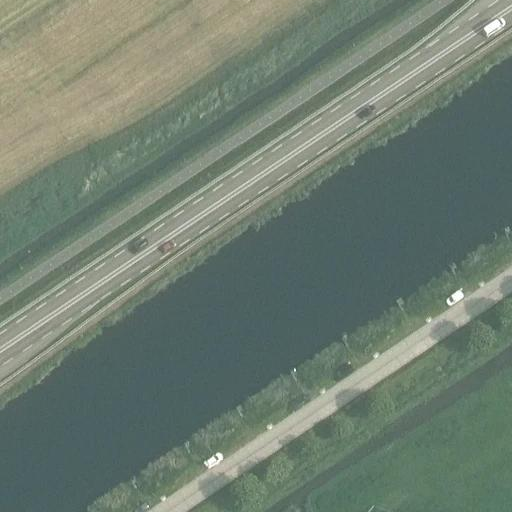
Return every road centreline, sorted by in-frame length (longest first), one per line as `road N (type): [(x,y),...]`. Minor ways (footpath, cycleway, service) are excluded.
road 1 (secondary): [(0,344),(511,5)]
road 2 (unclassified): [(165,511),(511,279)]
